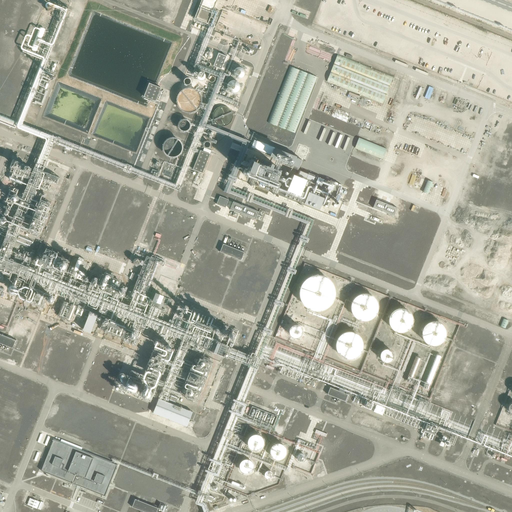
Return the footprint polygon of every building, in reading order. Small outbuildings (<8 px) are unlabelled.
[(213,65),(221,69),(227,56),(219,52),(213,65)] [(338,54),(327,83),(382,105),(394,76),(338,54)] [(237,77),(242,69),(237,66),(233,74),(237,77)] [(290,67),(268,123),(295,133),(317,77),(290,67)] [(403,80),(397,93),(403,96),(408,82),(403,80)] [(149,83),(144,97),(156,101),(161,88),(149,83)] [(425,97),(429,99),(434,88),(429,86),(425,97)] [(201,104),(202,100),(201,97),(200,95),(198,92),(196,91),(193,90),(190,90),(187,90),(185,91),(183,93),(181,96),(180,99),(180,102),(181,105),(182,107),(184,109),(187,110),(190,111),(193,111),(196,110),(198,108),(200,106),(201,104)] [(37,94),(34,101),(40,104),(43,97),(37,94)] [(230,127),(233,109),(215,105),(212,119),(217,120),(217,124),(230,127)] [(504,149),(511,151),(511,129),(510,134),(505,132),(510,118),(504,115),(494,144),(499,146),(503,135),(508,137),(504,149)] [(191,127),(191,126),(191,123),(190,121),(188,120),(186,119),(183,119),(181,120),(180,122),(179,124),(178,126),(179,128),(180,130),(182,131),(184,132),(186,132),(188,131),(190,129),(191,127)] [(359,137),(355,148),(383,160),(387,148),(359,137)] [(183,148),(183,147),(183,145),(182,142),(180,140),(178,139),(175,138),(172,138),(170,139),(168,141),(166,143),(165,146),(165,148),(166,151),(167,153),(169,155),(171,156),(174,157),(177,156),(179,155),(181,153),(183,151),(183,148)] [(479,161),(485,163),(490,149),(484,147),(479,161)] [(210,154),(200,150),(192,170),(203,174),(210,154)] [(511,154),(502,151),(489,185),(501,189),(511,160),(511,154)] [(349,164),(369,170),(371,165),(368,164),(369,159),(354,155),(353,158),(351,157),(349,164)] [(252,160),(250,168),(245,167),(243,174),(258,178),(259,174),(262,175),(263,173),(261,173),(263,166),(263,163),(252,160)] [(313,180),(315,174),(299,169),(297,173),(300,174),(301,172),(305,173),(304,177),(313,180)] [(402,178),(391,174),(389,179),(400,183),(402,178)] [(428,195),(432,183),(427,181),(422,193),(428,195)] [(304,204),(320,210),(325,198),(309,192),(304,204)] [(226,207),(228,199),(219,196),(217,204),(226,207)] [(376,199),(373,207),(394,216),(397,208),(376,199)] [(256,218),(259,210),(233,202),(230,210),(256,218)] [(0,276),(20,272),(22,281),(6,292),(16,289),(30,303),(33,289),(28,288),(42,279),(37,274),(40,268),(39,270),(45,269),(44,273),(48,273),(66,262),(47,251),(39,256),(25,244),(16,254),(22,260),(0,255),(0,276)] [(223,245),(220,252),(241,261),(244,253),(223,245)] [(270,333),(279,305),(284,306),(285,301),(283,300),(293,269),(292,268),(293,267),(286,264),(264,329),(265,330),(265,331),(270,333)] [(335,292),(334,288),(333,285),(332,282),(330,280),(328,278),(324,276),(321,274),(318,274),(314,274),(312,275),(310,275),(307,277),(305,279),(302,282),(301,285),(300,288),(299,292),(300,295),(300,298),(302,301),(304,304),(307,306),(308,307),(310,308),(312,309),(314,309),(317,310),(320,309),(323,308),(326,307),(327,306),(329,305),(331,302),(333,299),(334,295),(335,292)] [(376,308),(376,305),(375,303),(374,301),(372,299),(371,297),(368,296),(366,295),(364,295),(361,296),(358,296),(356,298),(355,299),(353,301),(352,303),(351,306),(351,308),(352,310),(352,312),(353,315),(355,316),(357,318),(359,319),(361,320),(364,320),(367,320),(369,319),(371,318),(373,316),(374,315),(375,312),(376,310),(376,308)] [(208,313),(194,306),(191,311),(189,310),(188,305),(183,306),(181,305),(179,305),(179,308),(178,308),(186,311),(181,312),(184,314),(187,313),(188,311),(190,320),(191,319),(194,321),(201,320),(202,318),(205,319),(206,316),(207,319),(207,318),(212,317),(208,315),(208,313)] [(413,321),(413,319),(412,316),(411,314),(410,312),(408,311),(406,310),(403,309),(401,309),(399,309),(397,309),(394,311),(393,312),(391,314),(390,316),(389,318),(389,321),(389,323),(389,326),(390,328),(392,330),(393,331),(396,333),(398,333),(401,334),(403,333),(405,333),(408,332),(410,330),(411,328),(412,326),(413,324),(413,321)] [(92,311),(85,329),(92,332),(100,314),(92,311)] [(445,334),(445,331),(444,329),(443,327),(442,325),(440,323),(438,322),(435,321),(433,321),(431,321),(429,322),(426,323),(425,324),(423,326),(422,328),(421,331),(421,333),(421,336),(421,338),(423,340),(424,342),(426,344),(428,345),(430,346),(433,346),(435,346),(438,345),(440,344),(442,342),(443,341),(444,338),(445,336),(445,334)] [(299,332),(299,331),(298,330),(297,328),(296,327),(294,326),(292,327),(291,327),(290,328),(289,329),(289,330),(289,331),(289,333),(290,335),(291,336),(292,336),(294,337),(295,336),(297,335),(298,335),(298,334),(299,333),(299,332)] [(361,344),(361,341),(360,339),(359,337),(358,335),(356,334),(354,333),(352,332),(349,332),(346,332),(344,333),(342,334),(340,335),(339,337),(337,339),(337,341),(336,344),(337,346),(337,348),(339,351),(340,353),(342,354),(344,356),(347,356),(349,356),(351,356),(353,356),(356,354),(357,353),(359,351),(360,349),(361,347),(361,344)] [(0,333),(0,342),(13,348),(16,340),(0,333)] [(149,363),(149,367),(155,371),(159,370),(160,373),(163,366),(169,364),(172,365),(175,360),(177,361),(172,357),(177,350),(176,349),(174,350),(174,353),(170,353),(170,357),(172,359),(158,359),(158,356),(155,355),(155,352),(163,354),(164,352),(163,348),(156,346),(156,350),(154,350),(149,363)] [(392,357),(392,356),(392,355),(391,354),(391,353),(390,352),(389,352),(387,351),(385,351),(384,352),(383,353),(382,354),(382,355),(382,356),(382,358),(383,360),(384,361),(385,361),(387,361),(388,361),(389,361),(390,360),(391,359),(392,358),(392,357)] [(431,376),(430,378),(433,379),(440,356),(436,354),(429,375),(431,376)] [(195,362),(187,362),(187,373),(187,390),(191,388),(193,390),(194,393),(197,391),(197,389),(203,385),(203,382),(207,379),(207,367),(208,366),(208,362),(210,361),(208,358),(204,358),(203,358),(201,358),(195,362)] [(143,388),(144,397),(156,396),(155,394),(154,394),(154,390),(156,390),(155,385),(147,386),(147,388),(143,388)] [(330,388),(328,395),(346,401),(348,395),(330,388)] [(160,399),(158,398),(152,413),(186,426),(192,412),(160,399)] [(377,405),(374,411),(383,415),(385,408),(377,405)] [(248,417),(273,426),(277,415),(252,406),(248,417)] [(263,441),(263,439),(262,438),(261,436),(260,435),(259,435),(258,434),(257,434),(256,434),(254,434),(253,435),(252,436),(251,437),(250,438),(250,439),(250,440),(250,442),(250,443),(251,444),(251,445),(252,446),(253,447),(255,447),(256,447),(257,447),(258,447),(259,446),(260,446),(261,444),(262,443),(263,442),(263,441)] [(117,465),(53,440),(41,470),(105,495),(117,465)] [(284,450),(284,448),(283,447),(283,446),(282,445),(281,444),(280,444),(279,443),(278,443),(276,443),(275,443),(274,444),(273,445),(272,446),(271,447),(271,448),(271,450),(271,451),(271,452),(272,453),(273,454),(274,455),(275,456),(276,456),(277,456),(279,456),(280,456),(281,455),(282,454),(283,453),(283,452),(284,451),(284,450)] [(253,469),(253,467),(253,466),(252,465),(251,464),(250,463),(249,463),(248,462),(247,462),(245,462),(244,462),(243,463),(242,464),(241,465),(241,466),(240,467),(240,469),(240,470),(241,471),(241,472),(242,473),(244,475),(245,475),(246,475),(247,475),(249,475),(250,474),(251,474),(252,473),(253,472),(253,470),(253,469)] [(275,474),(275,473),(274,472),(274,471),(272,470),(271,470),(270,470),(269,471),(268,471),(267,473),(267,474),(267,476),(268,477),(269,478),(271,478),(272,478),(274,477),(275,476),(275,474)] [(30,498),(27,505),(37,509),(40,502),(30,498)] [(135,499),(132,507),(145,511),(156,511),(158,508),(135,499)]
